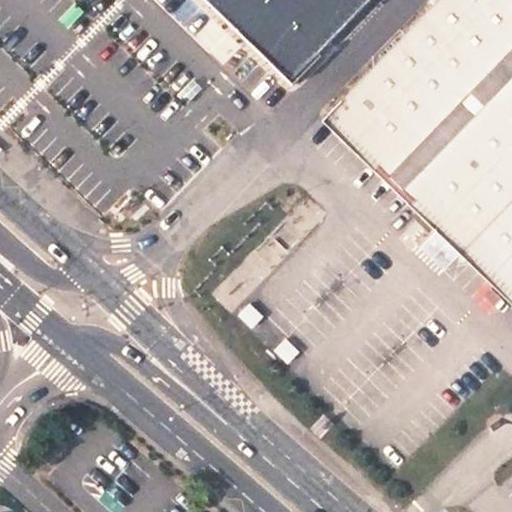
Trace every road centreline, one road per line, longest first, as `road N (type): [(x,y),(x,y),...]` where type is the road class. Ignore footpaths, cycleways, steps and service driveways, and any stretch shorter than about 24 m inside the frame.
road 1 (unclassified): [(314,511),(102,336),(67,343)]
road 2 (unclassified): [(257,439),(207,369),(166,288),(169,232)]
road 3 (primary): [(257,439),(95,282)]
road 4 (primary): [(112,387),(256,511)]
road 5 (unclassified): [(0,420),(62,375),(112,387)]
road 6 (residential): [(511,428),(423,511)]
